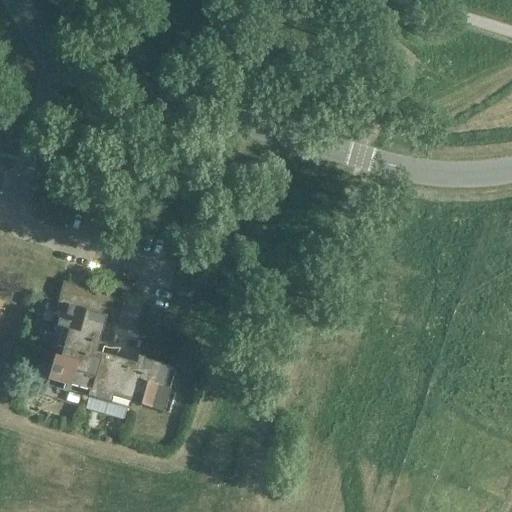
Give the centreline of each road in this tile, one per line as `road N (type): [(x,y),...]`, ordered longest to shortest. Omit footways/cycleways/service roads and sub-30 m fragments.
road 1 (unknown): [(282,511),(274,428),(358,160),(378,132),(441,114),(511,74)]
road 2 (tertiary): [(511,170),(454,176),(381,166),(53,65)]
road 3 (unclassified): [(154,270),(37,238),(12,211)]
road 4 (residential): [(12,211),(45,94)]
